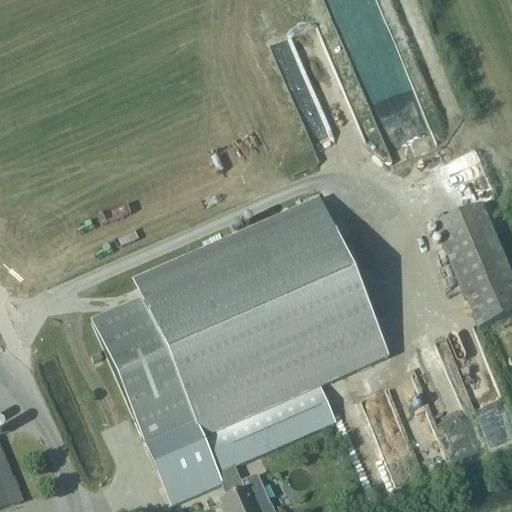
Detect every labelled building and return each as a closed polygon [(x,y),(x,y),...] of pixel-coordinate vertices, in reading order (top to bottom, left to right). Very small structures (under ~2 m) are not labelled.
[(265,47),(279,77),(326,55),(311,25),(265,47)] [(133,288),(140,304),(90,326),(170,510),(219,488),(227,506),(222,508),(224,511),(272,511),(259,481),(242,488),(236,474),(334,430),(318,391),(387,361),(320,207),(133,288)] [(432,228),(476,333),(511,317),(511,282),(480,207),(432,228)] [(91,359),(94,365),(101,362),(98,356),(91,359)] [(487,440),(511,437),(511,433),(510,420),(485,423),(487,440)] [(409,431),(417,472),(439,468),(431,427),(409,431)] [(445,433),(452,462),(475,457),(468,427),(445,433)] [(0,511),(2,511),(19,505),(0,459),(0,511)]
